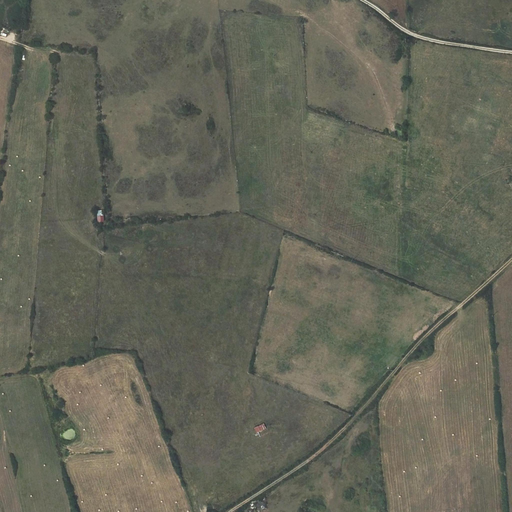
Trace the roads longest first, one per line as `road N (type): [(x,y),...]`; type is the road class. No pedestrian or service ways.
road 1 (track): [(511,259),(426,334),(327,444),(229,511)]
road 2 (track): [(361,0),(431,42),(511,53)]
